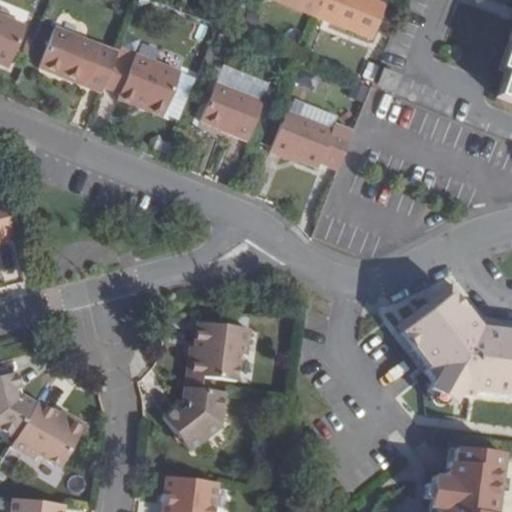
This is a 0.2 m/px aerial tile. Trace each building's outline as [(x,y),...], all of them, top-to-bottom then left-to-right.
[(369,0),(274,0),(371,40),(385,6),(369,0)] [(0,63),(10,67),(26,26),(0,15),(0,63)] [(511,30),(499,70),(503,73),(496,98),(511,104),(511,30)] [(87,87),(103,94),(105,88),(115,65),(99,57),(102,50),(56,31),(40,69),(70,81),(72,77),(88,84),(87,87)] [(156,61),(162,49),(145,41),(139,53),(156,61)] [(134,65),(117,59),(115,65),(105,88),(121,95),(120,100),(136,107),(139,99),(167,111),(182,73),(139,55),(134,65)] [(398,76),(382,70),(376,85),(392,90),(398,76)] [(70,81),(87,87),(88,84),(72,77),(70,81)] [(366,90),(348,83),(341,100),(359,107),(366,90)] [(265,104),(217,86),(203,124),(249,143),(265,104)] [(164,118),(167,111),(139,99),(136,107),(164,118)] [(305,105),(296,101),(291,114),(300,118),(305,105)] [(286,112),(271,149),(317,169),(319,164),(337,172),(353,134),(335,126),(338,118),(305,105),(300,118),(286,112)] [(299,161),(271,149),(270,152),(297,163),(299,161)] [(0,240),(14,236),(5,199),(0,200),(0,240)] [(394,325),(399,330),(448,290),(478,328),(511,331),(511,323),(483,319),(448,280),(394,325)] [(448,290),(399,330),(428,366),(423,370),(433,381),(429,386),(451,400),(456,393),(468,395),(469,389),(511,395),(511,331),(478,328),(448,290)] [(191,376),(203,378),(235,382),(240,356),(246,356),(249,329),(199,323),(196,349),(191,376)] [(190,348),(186,376),(191,376),(196,349),(190,348)] [(0,430),(15,440),(36,405),(22,398),(15,373),(0,377),(0,430)] [(186,376),(184,388),(202,391),(203,378),(191,376),(186,376)] [(220,420),(223,394),(202,391),(184,388),(182,403),(166,416),(194,449),(224,425),(220,420)] [(58,416),(37,403),(36,405),(15,440),(10,448),(33,462),(36,456),(60,470),(83,431),(58,416)] [(61,411),(58,416),(83,431),(86,426),(61,411)] [(511,511),(511,454),(503,453),(449,447),(445,478),(432,477),(431,486),(424,485),(422,499),(429,500),(427,509),(434,510),(434,511),(511,511)] [(212,511),(216,485),(162,478),(157,511),(212,511)] [(61,511),(62,507),(11,500),(9,511),(61,511)]
